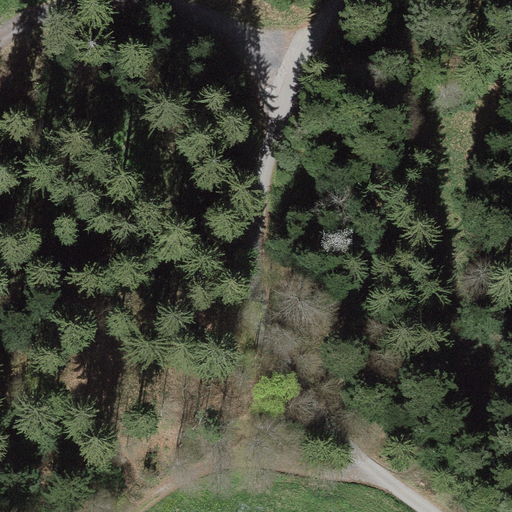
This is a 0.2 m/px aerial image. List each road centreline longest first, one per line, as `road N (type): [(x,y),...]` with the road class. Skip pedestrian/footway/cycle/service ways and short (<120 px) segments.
road 1 (track): [(127,511),(159,485),(242,455),(362,464),(275,357),(255,308),(249,257),(258,175),(299,61),(331,0)]
road 2 (track): [(151,0),(299,61)]
